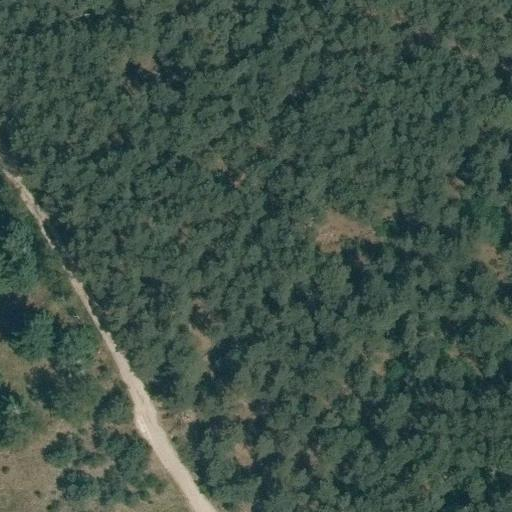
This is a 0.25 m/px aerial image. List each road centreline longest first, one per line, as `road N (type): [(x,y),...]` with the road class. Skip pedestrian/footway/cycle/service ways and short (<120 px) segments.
road 1 (track): [(202,511),(0,150)]
road 2 (track): [(511,64),(346,0)]
